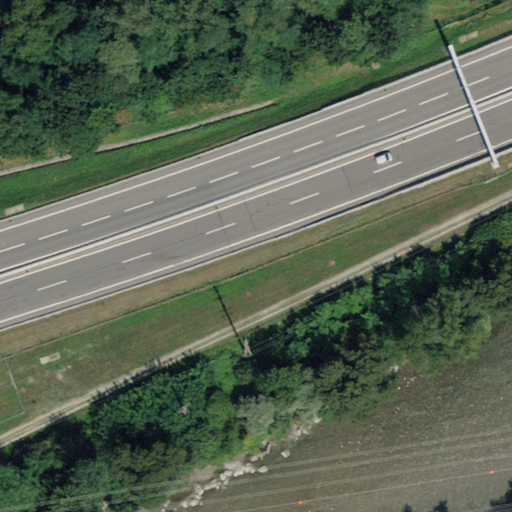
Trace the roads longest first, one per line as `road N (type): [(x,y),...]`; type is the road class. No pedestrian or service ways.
road 1 (track): [(0,449),(511,200)]
road 2 (motorway): [(0,302),(511,118)]
road 3 (motorway): [(511,67),(0,251)]
